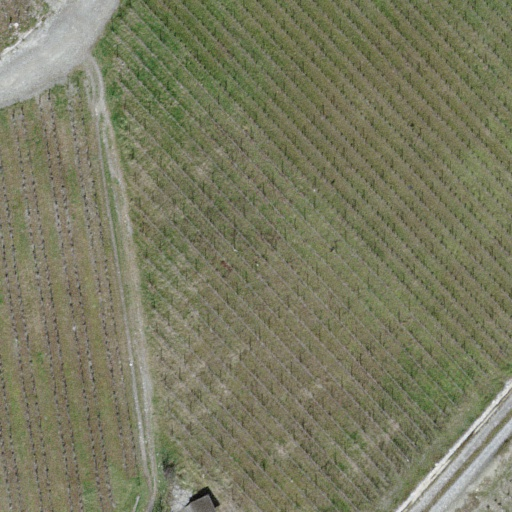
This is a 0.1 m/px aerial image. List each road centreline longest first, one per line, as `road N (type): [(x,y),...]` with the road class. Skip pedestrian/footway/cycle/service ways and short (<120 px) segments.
road 1 (unclassified): [(511,403),(414,511)]
road 2 (unclassified): [(0,86),(88,0)]
